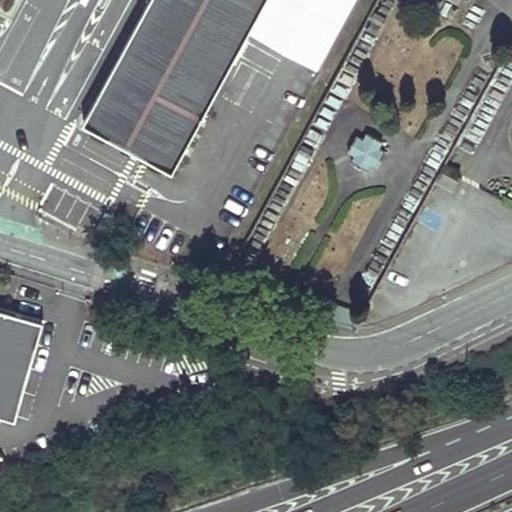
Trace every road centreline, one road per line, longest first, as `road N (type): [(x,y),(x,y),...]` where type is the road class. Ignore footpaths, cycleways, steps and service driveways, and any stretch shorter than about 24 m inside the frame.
road 1 (tertiary): [(511,291),(383,349),(354,353),(0,245)]
road 2 (motorway): [(511,427),(231,511)]
road 3 (motorway): [(511,427),(317,511)]
